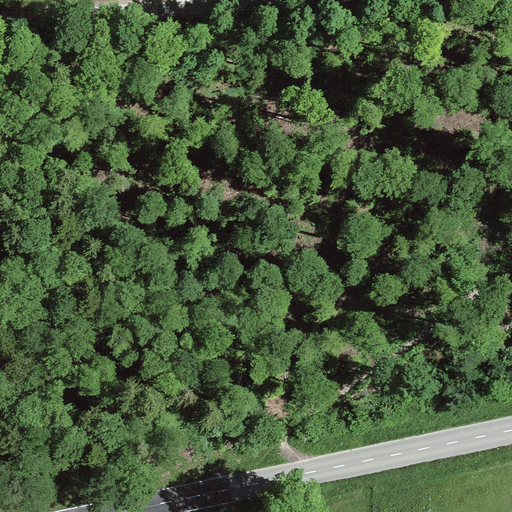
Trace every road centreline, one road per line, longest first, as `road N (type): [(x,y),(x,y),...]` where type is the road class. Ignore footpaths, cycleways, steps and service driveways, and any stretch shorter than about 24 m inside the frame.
road 1 (tertiary): [(125,511),(511,429)]
road 2 (unclassified): [(262,0),(0,18)]
